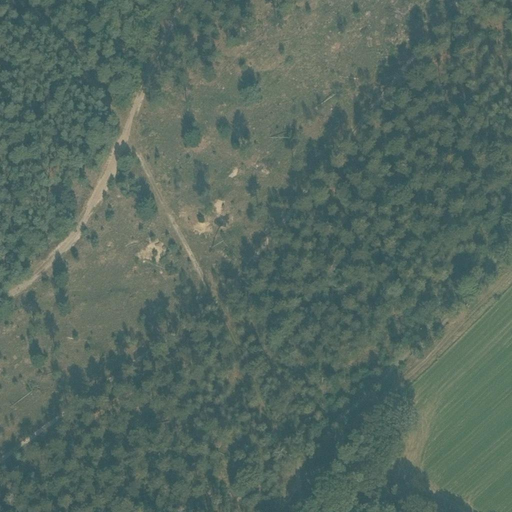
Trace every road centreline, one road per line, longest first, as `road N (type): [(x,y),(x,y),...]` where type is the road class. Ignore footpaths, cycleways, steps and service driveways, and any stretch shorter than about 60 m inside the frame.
road 1 (track): [(0,461),(213,303),(461,0)]
road 2 (track): [(511,272),(297,488)]
road 3 (track): [(123,136),(73,233),(0,302)]
